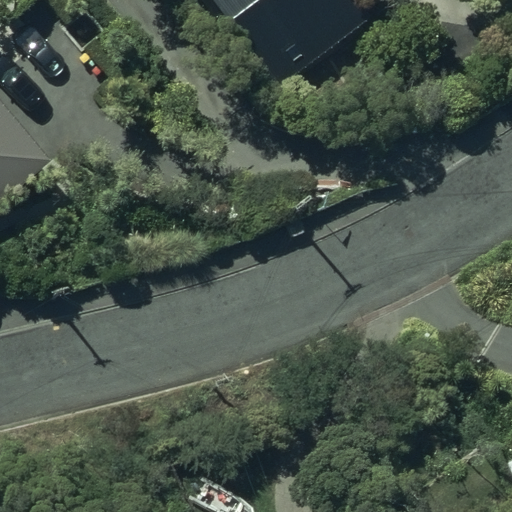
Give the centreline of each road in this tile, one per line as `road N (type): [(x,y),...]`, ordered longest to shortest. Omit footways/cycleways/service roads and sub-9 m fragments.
road 1 (residential): [(511,187),(315,286),(193,330),(0,379)]
road 2 (residential): [(123,0),(202,93),(262,140),(511,184)]
